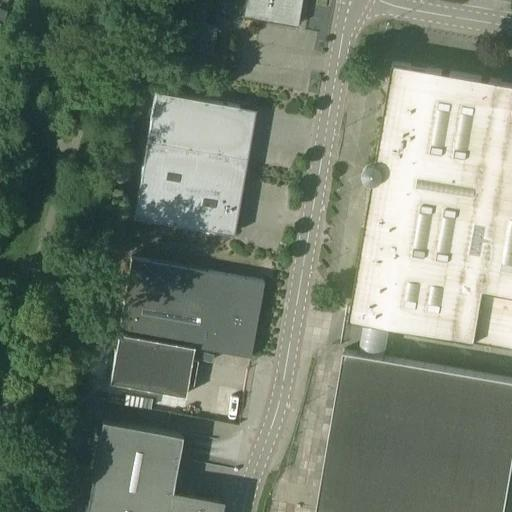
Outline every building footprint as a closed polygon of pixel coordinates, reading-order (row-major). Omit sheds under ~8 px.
[(244,0),(242,16),(297,26),(301,0),(244,0)] [(209,64),(216,26),(214,24),(212,26),(206,25),(205,23),(203,24),(197,23),(195,21),(194,23),(187,21),(186,20),(184,21),(178,59),(192,61),(195,62),(195,61),(209,64)] [(370,179),(373,180),(349,318),(475,340),(484,288),(511,293),(511,81),(393,61),(376,160),(375,160),(372,160),(370,161),(369,162),(367,163),(366,164),(365,166),(364,167),(364,168),(364,170),(364,171),(364,173),(365,174),(366,176),(367,177),(369,179),(370,179)] [(233,234),(246,157),(255,109),(155,91),(133,217),(233,234)] [(185,396),(193,347),(250,357),(264,280),(131,257),(108,382),(185,396)] [(511,377),(344,349),(317,508),(339,511),(504,511),(511,468),(511,377)] [(180,434),(101,420),(83,511),(215,511),(217,502),(170,493),(180,434)]
